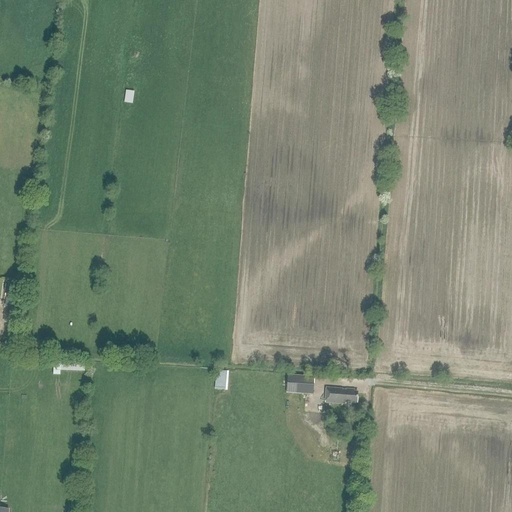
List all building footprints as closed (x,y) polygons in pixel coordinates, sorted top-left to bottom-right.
[(134,92),(125,90),(123,103),(132,104),(134,92)] [(85,363),(60,362),(60,371),(85,372),(85,363)] [(226,371),(216,371),(214,389),(225,389),(226,371)] [(287,375),(286,393),(312,395),(314,377),(287,375)] [(356,402),(357,393),(353,393),(353,390),(326,388),(325,403),(345,404),(345,402),(356,402)]
